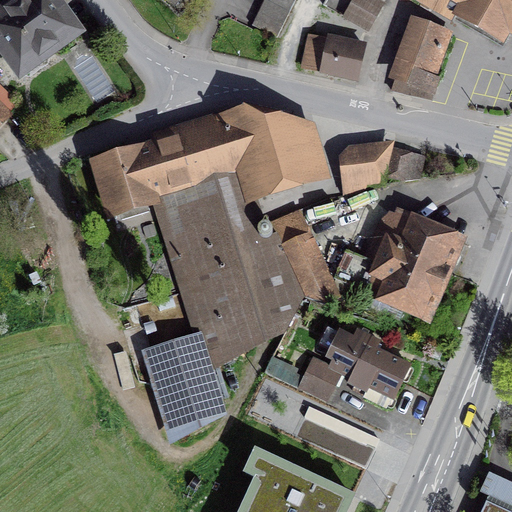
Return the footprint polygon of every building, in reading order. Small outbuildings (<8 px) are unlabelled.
[(49,0),(25,0),(0,18),(0,41),(21,70),(67,37),(54,20),(60,15),(49,0)] [(265,0),(258,13),(283,25),(290,12),(265,0)] [(264,0),(265,0),(290,12),(295,0),(264,0)] [(382,5),(373,0),(352,0),(343,17),(367,31),(382,5)] [(511,0),(445,0),(446,0),(442,6),(502,43),(510,29),(511,30),(511,0)] [(252,25),(277,38),(283,25),(258,13),(252,25)] [(453,32),(409,16),(385,82),(430,98),(453,32)] [(332,41),(311,37),(304,68),(354,80),(362,44),(333,37),(332,41)] [(0,88),(0,105),(7,113),(13,107),(6,99),(8,97),(0,88)] [(0,126),(10,116),(7,113),(0,105),(0,126)] [(249,170),(255,194),(318,173),(305,126),(243,109),(88,160),(107,215),(209,182),(249,170)] [(344,157),(347,188),(384,183),(391,150),(344,157)] [(420,179),(423,158),(393,154),(389,177),(407,181),(420,179)] [(172,262),(196,338),(207,368),(289,327),(303,297),(270,229),(269,224),(257,227),(246,196),(255,194),(249,170),(209,182),(212,196),(226,243),(198,253),(172,262)] [(212,196),(184,205),(198,253),(226,243),(212,196)] [(359,299),(430,327),(466,237),(395,209),(359,299)] [(301,214),(270,229),(303,297),(307,304),(338,289),(301,214)] [(336,331),(318,364),(342,377),(384,399),(388,393),(396,397),(410,372),(336,331)] [(196,338),(146,355),(174,436),(224,418),(207,368),(196,338)] [(329,400),(342,377),(318,364),(312,360),(299,384),(329,400)] [(269,383),(207,511),(359,511),(387,453),(349,435),(355,424),(269,383)] [(482,487),(472,511),(511,511),(511,475),(487,465),(479,485),(482,487)]
